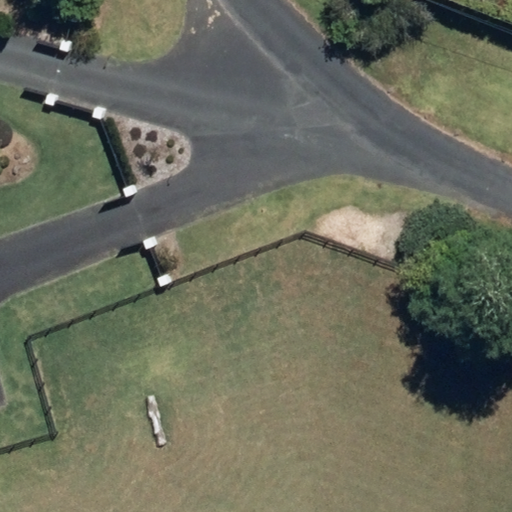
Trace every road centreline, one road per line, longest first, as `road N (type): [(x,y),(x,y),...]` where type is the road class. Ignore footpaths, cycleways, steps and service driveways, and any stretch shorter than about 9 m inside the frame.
road 1 (residential): [(262,0),(396,106),(511,169)]
road 2 (unknown): [(0,282),(127,230),(227,171)]
road 3 (unknown): [(227,171),(0,83)]
road 4 (unknown): [(396,106),(227,171)]
